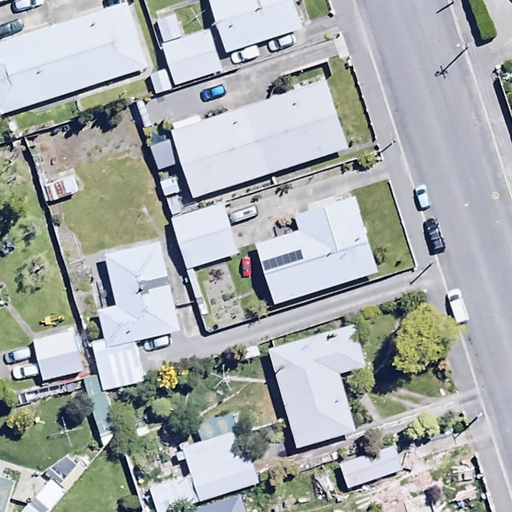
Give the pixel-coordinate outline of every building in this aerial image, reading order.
[(207,0),(225,58),(302,33),(291,0),(207,0)] [(126,7),(0,44),(0,118),(0,119),(146,75),(126,7)] [(159,48),(174,93),(221,77),(206,33),(183,40),(176,19),(156,25),(163,47),(159,48)] [(168,129),(193,203),(347,152),(325,87),(202,127),(199,119),(168,129)] [(300,236),(256,250),(274,309),(378,277),(355,201),(295,220),(300,236)] [(223,208),(172,223),(186,274),(238,260),(223,208)] [(143,388),(133,345),(178,335),(159,247),(104,259),(116,311),(97,315),(104,349),(93,352),(103,397),(143,388)] [(295,453),(354,437),(338,379),(367,371),(357,331),(268,354),(295,453)] [(33,343),(41,385),(82,377),(74,335),(33,343)] [(181,452),(190,477),(147,493),(153,511),(180,511),(200,505),(202,511),(239,511),(246,509),(241,494),(259,488),(234,417),(193,431),(198,446),(181,452)] [(338,469),(348,494),(400,475),(391,450),(338,469)] [(85,473),(72,463),(53,485),(66,495),(85,473)] [(0,484),(0,511),(5,511),(12,487),(0,484)] [(434,511),(429,496),(380,511),(434,511)] [(309,511),(306,502),(275,511),(309,511)] [(43,511),(34,503),(25,511),(43,511)]
